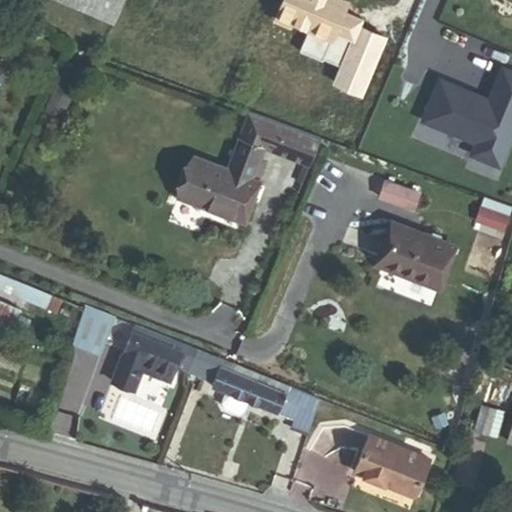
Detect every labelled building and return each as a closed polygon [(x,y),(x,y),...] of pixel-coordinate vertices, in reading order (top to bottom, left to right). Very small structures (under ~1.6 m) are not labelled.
[(53,0),(113,25),(123,0),(53,0)] [(346,3),(338,0),(282,0),(275,17),(307,31),(299,52),(321,61),(322,60),(340,67),(333,83),(360,95),(384,38),(358,27),(361,19),(343,12),(346,3)] [(68,95),(79,71),(65,65),(54,89),(68,95)] [(497,164),(511,128),(511,72),(500,68),(487,100),(485,104),(477,100),(479,97),(438,80),(421,120),(474,142),(470,152),(497,164)] [(310,166),(321,139),(319,139),(250,113),(240,138),(264,148),(310,166)] [(179,199),(243,223),(258,183),(251,181),(260,158),(264,148),(240,138),(227,171),(195,159),(179,199)] [(258,183),(267,161),(260,158),(251,181),(258,183)] [(419,192),(384,180),(378,196),(413,209),(419,192)] [(475,221),(503,232),(507,220),(480,210),(475,221)] [(437,288),(453,248),(393,224),(377,264),(437,288)] [(0,289),(54,312),(59,300),(0,275),(0,289)] [(0,336),(6,339),(19,309),(0,300),(0,336)] [(100,355),(114,318),(85,307),(74,344),(100,355)] [(171,382),(183,353),(172,348),(174,342),(153,333),(151,340),(133,333),(113,382),(133,390),(142,370),(171,382)] [(188,372),(194,357),(197,351),(189,348),(181,369),(188,372)] [(208,363),(211,356),(197,351),(194,357),(208,363)] [(215,382),(223,361),(211,356),(208,363),(203,377),(215,382)] [(188,372),(203,377),(208,363),(194,357),(188,372)] [(479,369),(495,373),(497,364),(482,360),(479,369)] [(276,411),(286,386),(223,361),(215,382),(213,386),(228,392),(221,409),(224,415),(242,423),(248,420),(255,402),(276,411)] [(42,410),(47,396),(21,386),(16,399),(42,410)] [(307,431),(320,399),(286,386),(276,411),(294,418),(291,425),(307,431)] [(474,432),(487,435),(494,409),(481,406),(474,432)] [(270,436),(281,444),(289,433),(277,425),(270,436)] [(429,458),(370,434),(354,472),(414,496),(429,458)]
